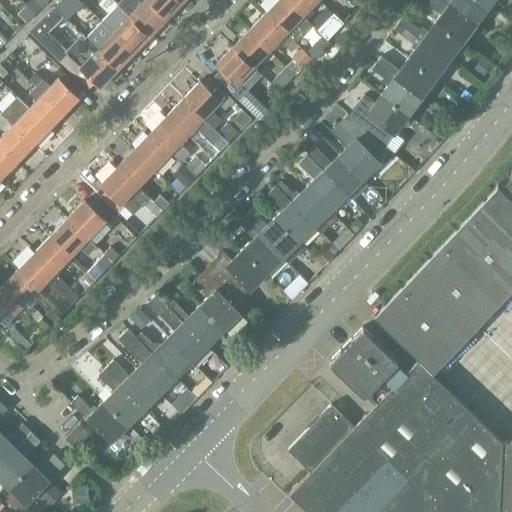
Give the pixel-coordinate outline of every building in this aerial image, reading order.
[(79,0),(61,0),(55,7),(61,14),(63,16),(64,17),(67,19),(82,3),(79,0)] [(131,0),(124,0),(120,5),(150,34),(166,17),(148,0),(143,0),(138,6),(131,0)] [(182,0),(181,0),(148,0),(166,17),(182,0)] [(287,0),(277,0),(266,12),(286,31),(303,14),(287,0)] [(287,0),(303,14),(316,0),(287,0)] [(422,0),(440,14),(435,21),(461,42),(475,23),(443,0),(422,0)] [(443,0),(475,23),(488,5),(481,0),(443,0)] [(118,4),(102,20),(102,21),(113,32),(133,51),(150,34),(120,5),(118,4)] [(50,25),(61,14),(55,7),(54,7),(29,30),(45,46),(53,39),(47,33),(50,30),(50,25)] [(266,12),(250,29),(270,48),(286,31),(266,12)] [(67,19),(64,17),(48,32),(54,38),(68,52),(60,61),(88,88),(95,81),(100,85),(117,68),(97,48),(86,37),(67,19)] [(102,21),(86,37),(97,48),(117,68),(133,51),(113,32),(102,21)] [(435,21),(421,40),(448,60),(461,42),(435,21)] [(270,48),(250,29),(233,45),(254,65),(270,48)] [(421,40),(408,58),(435,78),(448,60),(421,40)] [(254,65),(233,45),(217,63),(222,68),(215,76),(239,98),(263,73),(254,65)] [(435,78),(408,58),(394,76),(421,96),(435,78)] [(394,76),(381,94),(408,114),(421,96),(394,76)] [(43,93),(63,112),(78,97),(58,77),(43,93)] [(183,97),(203,117),(220,100),(200,80),(183,97)] [(29,107),(49,127),(63,112),(43,93),(29,107)] [(408,114),(381,94),(367,112),(394,132),(408,114)] [(1,113),(12,124),(33,144),(49,127),(29,107),(17,96),(1,113)] [(203,117),(183,97),(167,114),(187,134),(203,117)] [(334,126),(350,143),(339,153),(363,177),(379,161),(390,150),(381,142),(348,113),(334,126)] [(167,114),(150,131),(171,151),(187,134),(167,114)] [(227,122),(218,132),(228,141),(236,133),(237,134),(238,133),(227,122)] [(0,136),(0,144),(16,161),(33,144),(12,124),(0,136)] [(134,148),(154,168),(171,151),(150,131),(134,148)] [(0,177),(16,161),(0,144),(0,177)] [(308,153),(347,193),(363,177),(339,153),(331,161),(316,146),(308,153)] [(134,148),(118,165),(138,185),(154,168),(134,148)] [(314,179),(307,185),(331,209),(347,193),(308,153),(298,163),(314,179)] [(138,185),(118,165),(101,183),(121,202),(138,185)] [(511,175),(500,187),(496,186),(373,315),(433,372),(511,289),(511,175)] [(281,180),(276,186),(314,225),(320,230),(336,215),(331,209),(307,185),(296,195),(281,180)] [(283,209),(275,216),(298,240),(314,225),(276,186),(268,194),(283,209)] [(85,200),(68,217),(88,237),(105,219),(85,200)] [(252,209),(244,217),(282,256),(298,240),(275,216),(267,224),(252,209)] [(68,217),(51,234),(72,254),(88,237),(68,217)] [(243,248),(266,272),(282,256),(244,217),(239,222),(253,237),(243,248)] [(51,234),(35,251),(55,271),(72,254),(51,234)] [(266,272),(243,248),(232,258),(225,250),(210,265),(241,296),(250,288),(266,272)] [(35,251),(19,268),(39,287),(55,271),(35,251)] [(241,296),(210,265),(195,279),(210,294),(199,305),(223,328),(239,312),(248,304),(241,296)] [(19,268),(2,285),(30,311),(37,303),(30,296),(39,287),(19,268)] [(30,311),(2,285),(0,287),(0,315),(6,322),(13,314),(20,321),(30,311)] [(175,329),(167,336),(191,360),(207,344),(168,305),(159,296),(150,304),(175,329)] [(223,328),(199,305),(189,315),(174,300),(168,305),(207,344),(223,328)] [(138,309),(130,316),(138,325),(146,318),(138,309)] [(18,357),(32,343),(13,326),(0,339),(18,357)] [(498,511),(500,499),(503,440),(419,360),(409,370),(363,327),(329,361),(364,394),(367,392),(377,402),(354,426),(331,404),(288,449),(311,471),(289,493),(308,511),(498,511)] [(142,361),(135,368),(159,392),(175,376),(136,337),(128,328),(119,337),(142,361)] [(136,337),(175,376),(191,360),(167,336),(157,347),(141,332),(136,337)] [(109,364),(104,369),(143,408),(159,392),(135,368),(124,379),(109,364)] [(114,390),(103,400),(127,424),(143,408),(104,369),(99,374),(114,390)] [(77,394),(71,400),(87,416),(86,417),(87,418),(88,417),(111,440),(127,424),(103,400),(93,410),(77,394)] [(65,437),(77,449),(92,433),(80,422),(65,437)] [(0,463),(31,431),(23,423),(7,439),(0,431),(0,463)] [(0,463),(0,478),(9,487),(32,463),(25,456),(41,440),(31,431),(0,463)] [(511,511),(511,440),(503,440),(499,511),(511,511)] [(32,463),(9,487),(25,503),(48,480),(65,464),(54,453),(39,469),(32,463)]
